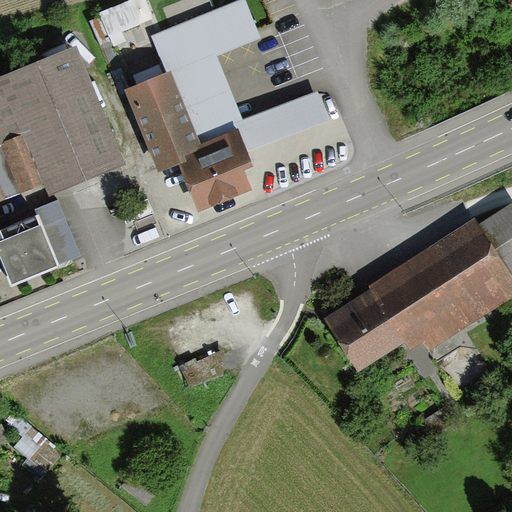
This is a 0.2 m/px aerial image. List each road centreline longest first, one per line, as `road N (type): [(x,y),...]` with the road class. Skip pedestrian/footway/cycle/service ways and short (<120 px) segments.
road 1 (residential): [(285,227),(295,274),(287,318),(228,413),(189,511)]
road 2 (primary): [(0,343),(285,227)]
road 3 (primary): [(285,227),(511,128)]
road 4 (track): [(511,194),(410,228),(387,225),(345,201)]
